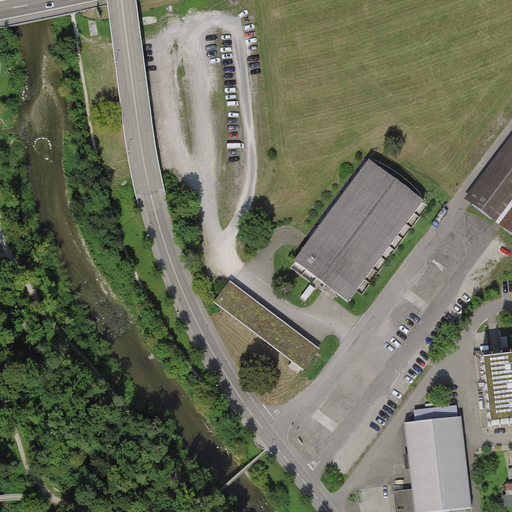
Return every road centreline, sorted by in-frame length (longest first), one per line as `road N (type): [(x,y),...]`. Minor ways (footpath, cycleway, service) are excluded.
road 1 (unclassified): [(122,0),(154,210),(189,307),(264,430)]
road 2 (residential): [(264,430),(313,393),(511,135)]
